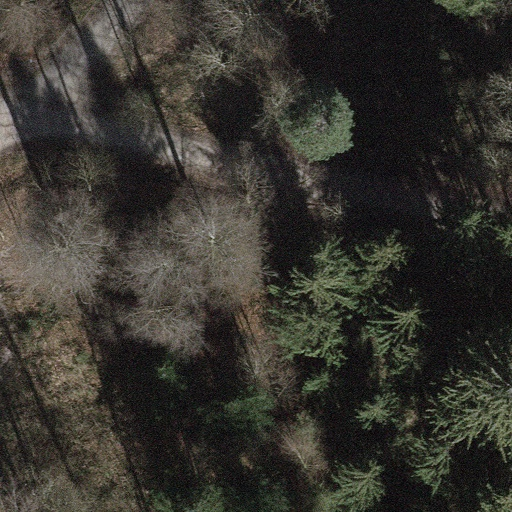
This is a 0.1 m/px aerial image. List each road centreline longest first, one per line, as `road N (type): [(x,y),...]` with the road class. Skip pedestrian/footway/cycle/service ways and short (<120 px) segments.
road 1 (track): [(511,210),(42,106)]
road 2 (track): [(134,0),(42,106)]
